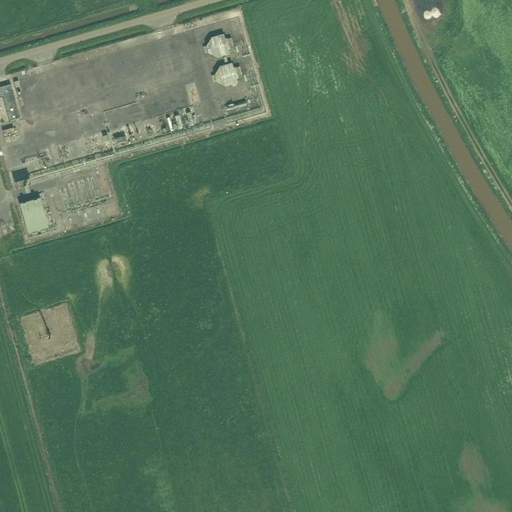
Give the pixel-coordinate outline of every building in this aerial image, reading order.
[(225,40),(223,34),(211,38),(206,46),(207,48),(204,48),(206,55),(209,54),(217,58),(229,53),(228,50),(230,50),(230,48),(234,47),(231,39),(227,40),(227,39),(225,40)] [(233,69),(231,64),(219,67),(215,76),(211,77),(214,83),(217,82),(225,87),(237,83),(236,78),(242,76),(239,67),(233,69)] [(20,118),(11,85),(0,88),(0,119),(1,124),(20,118)] [(138,123),(142,140),(153,137),(164,134),(160,118),(138,123)] [(17,140),(13,128),(3,131),(7,143),(17,140)] [(27,161),(29,171),(44,167),(41,158),(27,161)] [(21,169),(13,172),(16,182),(24,179),(21,169)] [(49,226),(40,197),(20,203),(28,232),(49,226)] [(75,226),(107,218),(103,205),(71,214),(75,226)] [(43,313),(23,319),(25,326),(45,319),(43,313)]
